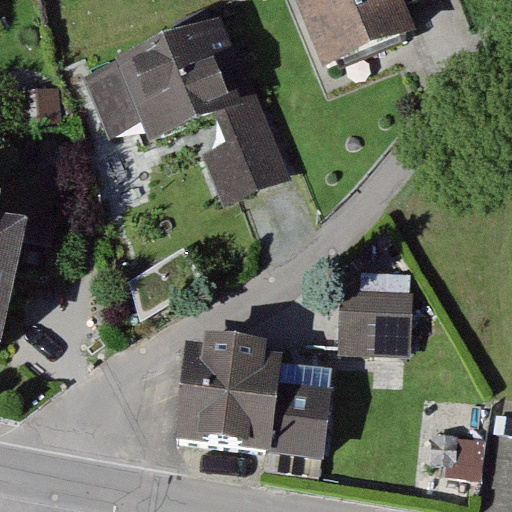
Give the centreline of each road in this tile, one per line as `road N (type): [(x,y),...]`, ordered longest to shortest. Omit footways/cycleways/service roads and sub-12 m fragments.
road 1 (residential): [(511,22),(341,235),(265,294),(137,361),(53,452),(48,478)]
road 2 (tertiary): [(257,511),(48,478)]
